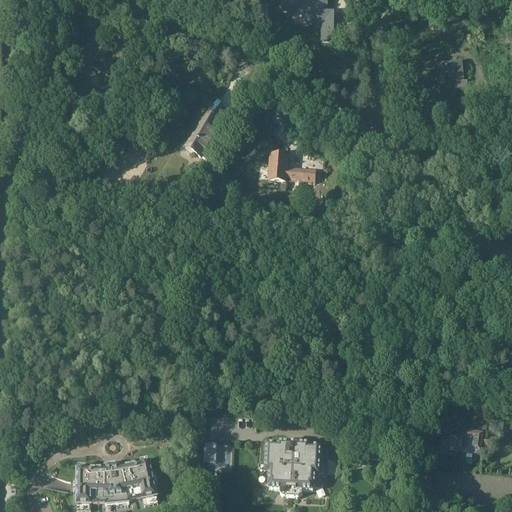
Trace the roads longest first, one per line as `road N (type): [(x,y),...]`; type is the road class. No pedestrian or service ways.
road 1 (unclassified): [(0,404),(2,221),(55,0)]
road 2 (unclassified): [(377,130),(128,0)]
road 3 (unknown): [(413,443),(209,425)]
road 4 (unclassified): [(511,270),(377,130)]
road 5 (unclassified): [(377,130),(380,0)]
road 6 (track): [(394,511),(417,420),(432,397)]
